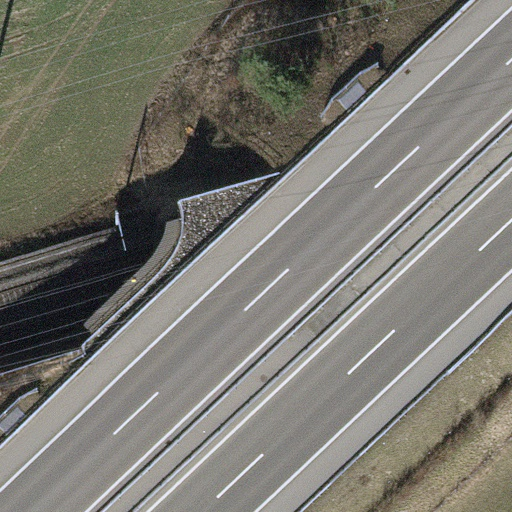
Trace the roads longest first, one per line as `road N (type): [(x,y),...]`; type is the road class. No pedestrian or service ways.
road 1 (motorway): [(511,60),(37,511)]
road 2 (motorway): [(208,511),(511,222)]
